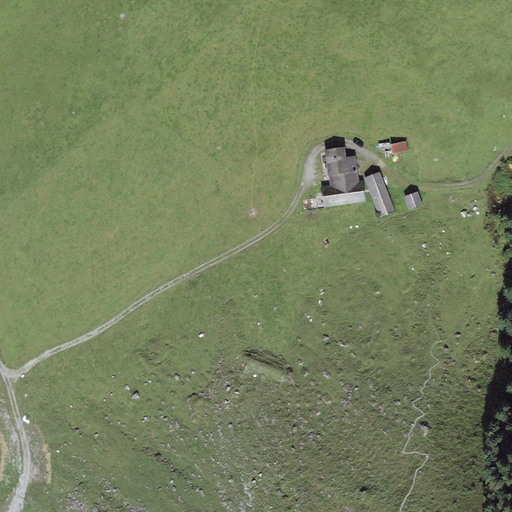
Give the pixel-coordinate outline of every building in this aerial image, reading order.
[(391,149),(392,157),(409,155),(407,147),(391,149)] [(329,177),(359,173),(357,161),(346,162),(344,152),(326,155),(329,177)] [(364,184),(360,185),(359,173),(329,177),(331,190),(321,191),(324,211),(367,205),(364,184)] [(365,180),(380,220),(396,214),(381,174),(365,180)] [(406,199),(410,211),(422,207),(418,195),(406,199)]
